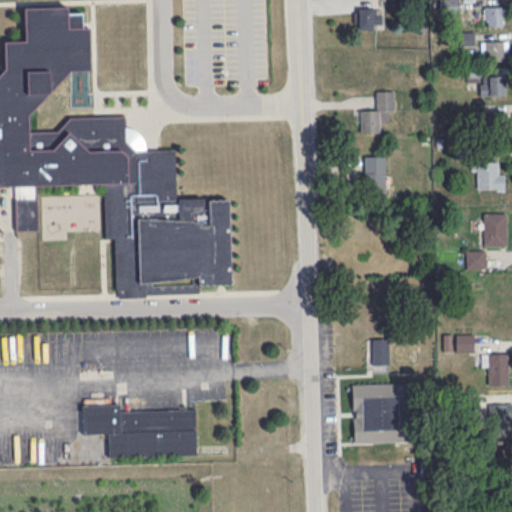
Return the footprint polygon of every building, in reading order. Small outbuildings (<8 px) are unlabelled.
[(0,72),(5,67),(4,41),(25,40),(24,7),(67,5),(67,12),(81,11),(81,25),(88,25),(90,70),(70,70),(28,113),(29,130),(57,129),(66,117),(124,115),(124,125),(128,126),(134,128),(138,132),(141,134),(143,138),(145,144),(146,148),(175,148),(176,197),(211,196),(211,198),(229,198),(231,283),(200,284),(201,292),(148,293),(148,296),(117,297),(117,288),(116,288),(114,237),(104,238),(102,183),(37,185),(39,229),(13,230),(12,185),(0,185),(0,72)] [(504,26),(504,5),(483,5),(483,26),(504,26)] [(357,8),(357,28),(382,28),(382,8),(357,8)] [(485,60),(505,60),(505,39),(485,39),(485,60)] [(480,75),(480,95),(505,95),(505,75),(480,75)] [(393,90),(374,90),(374,110),(359,110),(359,132),(380,132),(380,120),(393,120),(393,90)] [(505,111),(478,111),(478,129),(505,129),(505,111)] [(385,156),(364,156),(364,193),(385,193),(385,156)] [(505,189),(505,170),(496,170),(496,161),(475,161),(475,189),(505,189)] [(506,212),(483,212),(483,245),(506,245),(506,212)] [(466,268),(486,268),(486,249),(466,249),(466,268)] [(456,351),(472,351),(472,333),(456,333),(456,351)] [(389,338),(367,338),(367,365),(389,365),(389,338)] [(508,384),(508,353),(483,353),(483,384),(508,384)] [(351,383),(407,381),(409,440),(353,442),(352,416),(355,416),(355,406),(352,406),(351,383)] [(81,403),(119,402),(119,410),(194,408),(195,453),(109,456),(108,431),(82,432),(81,403)] [(511,427),(511,402),(483,402),(483,427),(511,427)]
